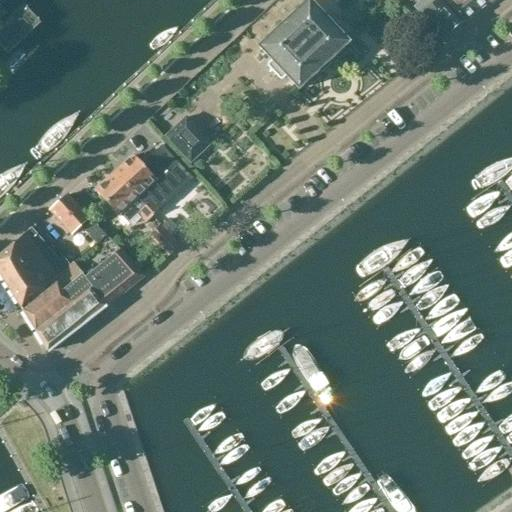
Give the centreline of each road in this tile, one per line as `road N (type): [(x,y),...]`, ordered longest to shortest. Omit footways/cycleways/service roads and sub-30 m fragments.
road 1 (unclassified): [(144,511),(100,385),(511,58)]
road 2 (residential): [(511,2),(184,257),(143,309),(39,394)]
road 3 (residential): [(265,0),(0,247)]
road 4 (tertiary): [(94,511),(62,419),(39,394)]
